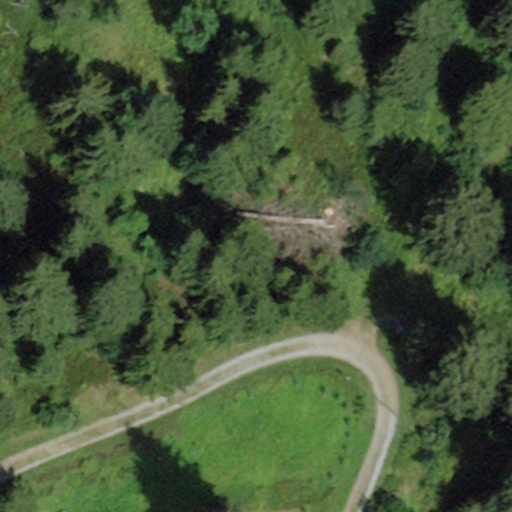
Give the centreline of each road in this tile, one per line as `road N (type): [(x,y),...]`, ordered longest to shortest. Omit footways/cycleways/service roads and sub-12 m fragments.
road 1 (track): [(0,471),(253,361),(303,346),(350,349)]
road 2 (track): [(477,0),(350,349)]
road 3 (track): [(350,349),(380,379),(384,404),(382,439),(353,511)]
